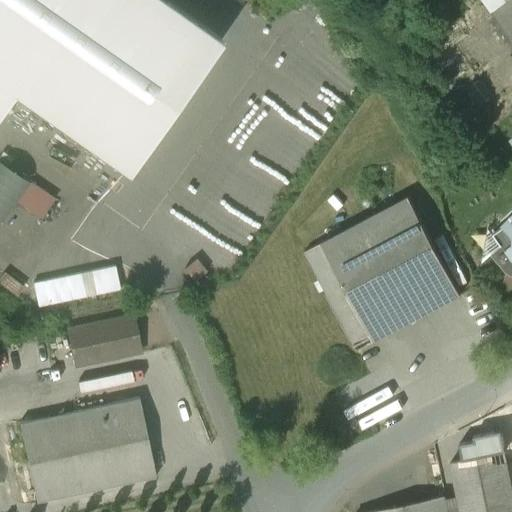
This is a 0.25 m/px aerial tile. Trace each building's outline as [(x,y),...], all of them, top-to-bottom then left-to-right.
[(223,41),(165,0),(0,0),(0,119),(16,96),(129,175),(223,41)] [(511,0),(484,0),(493,14),(494,13),(511,36),(511,0)] [(0,220),(1,222),(30,182),(0,160),(0,220)] [(410,196),(323,242),(344,283),(373,337),(374,340),(462,294),(410,196)] [(511,216),(505,223),(506,225),(494,234),(502,245),(493,254),(505,267),(504,268),(507,271),(511,274),(511,273),(511,216)] [(373,337),(344,283),(327,292),(356,346),(373,337)] [(133,316),(69,329),(77,363),(140,350),(133,316)] [(140,396),(20,422),(37,501),(156,476),(140,396)] [(504,511),(492,453),(452,462),(462,511),(504,511)] [(435,497),(375,510),(375,511),(369,511),(450,511),(447,496),(436,498),(435,497)]
